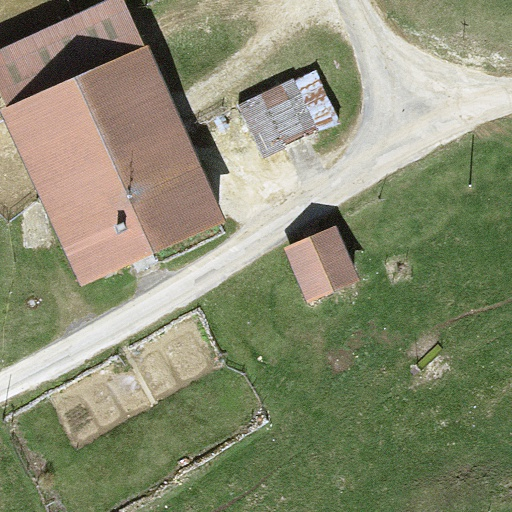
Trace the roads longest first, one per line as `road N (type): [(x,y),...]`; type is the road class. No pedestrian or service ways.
road 1 (track): [(0,384),(153,307),(410,136)]
road 2 (track): [(511,97),(410,136),(354,0)]
